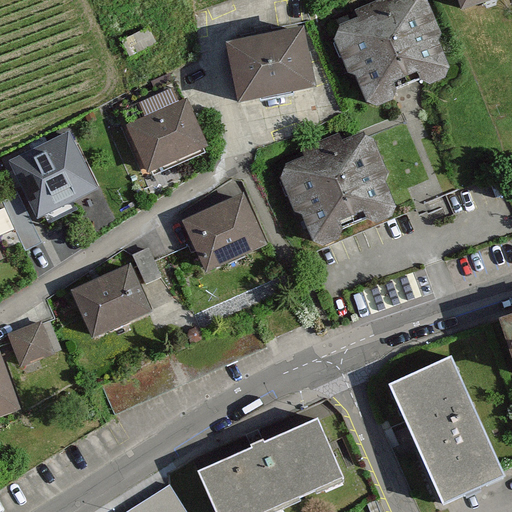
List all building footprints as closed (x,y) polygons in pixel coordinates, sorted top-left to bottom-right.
[(370,107),(385,114),(408,101),(403,93),(426,82),(442,89),(462,79),(424,0),(416,0),(400,8),(396,0),(393,0),(361,16),(364,22),(344,32),(340,47),(370,107)] [(511,0),(464,0),(471,18),(511,3),(511,0)] [(234,52),(246,109),(320,94),(308,36),(234,52)] [(131,131),(154,178),(212,150),(189,104),(181,108),(173,93),(140,109),(147,124),(131,131)] [(314,243),(329,250),(352,238),(348,229),(370,218),(386,225),(407,216),(367,133),(344,144),(340,135),(305,152),(308,158),(289,168),(284,183),(314,243)] [(14,166),(44,222),(100,193),(70,136),(14,166)] [(188,226),(211,277),(267,251),(244,201),(188,226)] [(0,211),(0,264),(3,263),(0,257),(0,238),(14,231),(5,209),(0,211)] [(147,280),(164,273),(151,245),(134,252),(147,280)] [(78,296),(99,342),(154,317),(133,271),(78,296)] [(511,324),(499,329),(511,364),(511,324)] [(10,338),(23,370),(55,358),(42,326),(10,338)] [(0,359),(0,422),(20,415),(1,359),(0,359)] [(390,387),(444,507),(504,480),(450,360),(390,387)] [(198,476),(212,511),(272,511),(338,485),(314,427),(198,476)] [(135,511),(184,511),(171,490),(135,511)]
